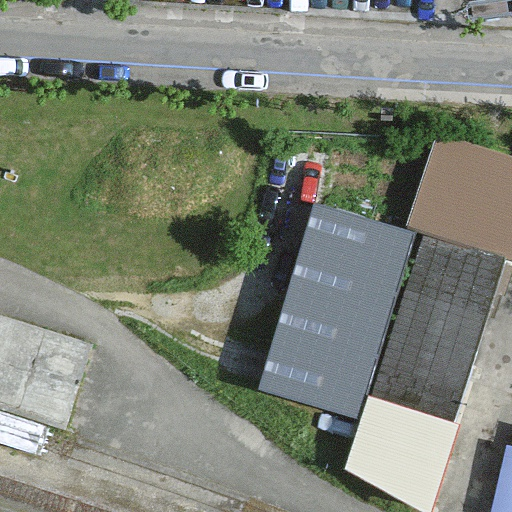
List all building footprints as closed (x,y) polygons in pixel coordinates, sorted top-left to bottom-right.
[(511,165),(438,139),(404,234),(424,241),(505,269),(511,271),(511,165)] [(404,234),(313,213),(259,398),(360,429),(368,404),(372,404),(424,241),(404,234)] [(505,269),(424,241),(372,404),(453,435),(505,269)] [(91,344),(0,315),(0,408),(66,429),(91,344)] [(453,435),(372,404),(368,404),(360,429),(344,477),(401,511),(435,511),(458,437),(453,435)] [(511,511),(511,446),(496,510),(506,511),(511,511)]
